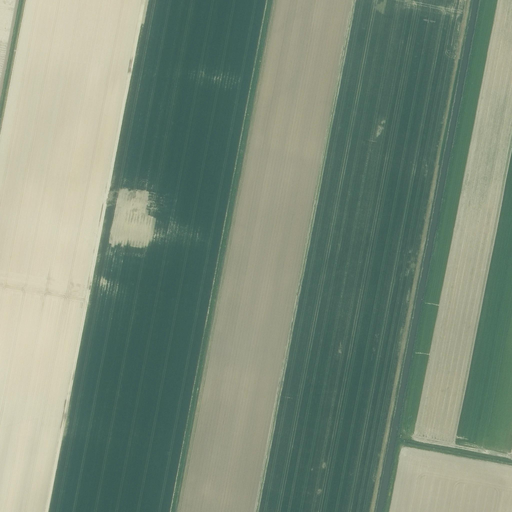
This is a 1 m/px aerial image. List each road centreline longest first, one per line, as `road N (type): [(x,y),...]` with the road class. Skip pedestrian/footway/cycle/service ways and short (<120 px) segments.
road 1 (track): [(256,511),(354,0)]
road 2 (track): [(47,511),(129,75)]
